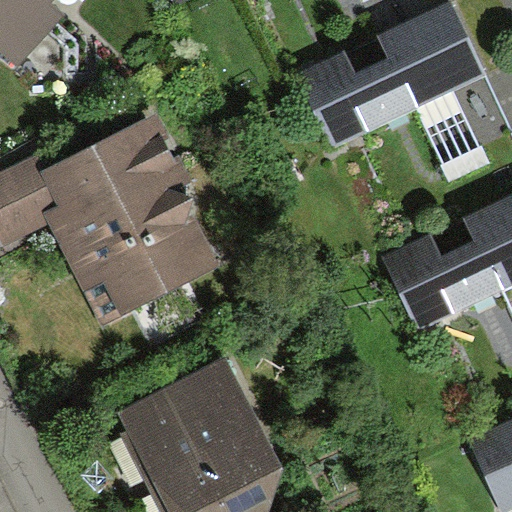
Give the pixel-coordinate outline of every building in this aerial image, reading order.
[(0,0),(0,57),(18,74),(67,20),(59,13),(70,0),(0,0)] [(366,0),(384,36),(449,5),(446,0),(366,0)] [(384,36),(297,80),(335,157),(419,116),(474,220),(511,202),(511,138),(449,5),(384,36)] [(40,157),(0,177),(0,248),(3,253),(49,230),(102,334),(220,274),(183,202),(197,195),(158,119),(49,175),(40,157)] [(511,202),(474,220),(389,260),(420,330),(505,292),(511,307),(511,202)] [(228,364),(114,418),(160,511),(273,511),(287,486),(228,364)] [(511,511),(511,421),(467,442),(499,511),(511,511)]
